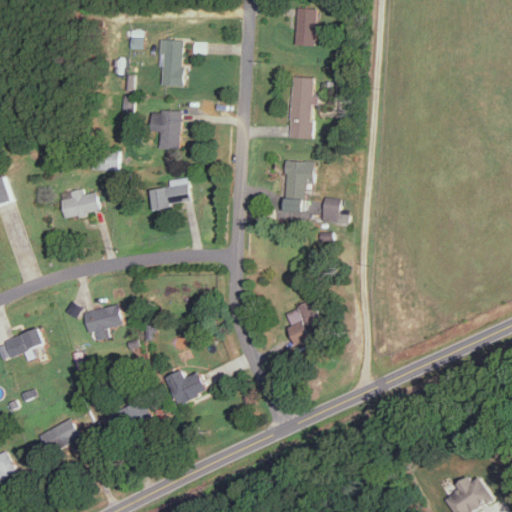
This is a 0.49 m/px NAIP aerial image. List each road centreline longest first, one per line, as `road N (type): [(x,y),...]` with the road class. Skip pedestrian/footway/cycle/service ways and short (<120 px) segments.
road 1 (residential): [(287,427),(245,341),(234,298),(249,0)]
road 2 (residential): [(511,325),(215,463)]
road 3 (residential): [(0,299),(73,270),(144,257),(236,254)]
